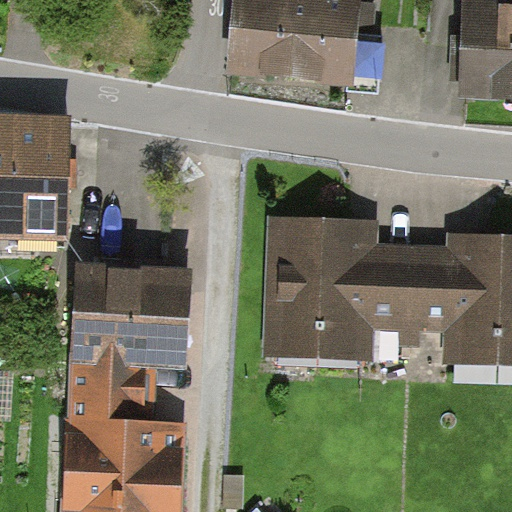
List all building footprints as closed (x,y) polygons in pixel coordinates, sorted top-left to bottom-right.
[(368,0),(248,0),(244,79),(364,85),(368,0)] [(511,5),(479,4),(474,98),(511,99),(511,5)] [(72,123),(0,120),(0,239),(69,241),(72,123)] [(379,220),(272,218),(269,361),(367,363),(368,332),(447,334),(446,369),(511,370),(511,235),(446,234),(446,248),(379,247),(379,220)] [(192,286),(81,281),(72,511),(180,511),(184,436),(155,435),(157,383),(188,385),(192,286)]
